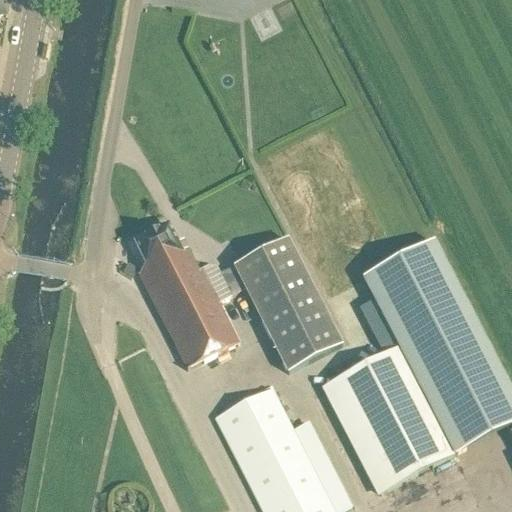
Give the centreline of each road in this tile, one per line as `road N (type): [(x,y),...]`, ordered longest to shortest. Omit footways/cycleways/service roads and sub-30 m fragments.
road 1 (residential): [(94,279),(139,0)]
road 2 (tertiary): [(0,180),(30,0)]
